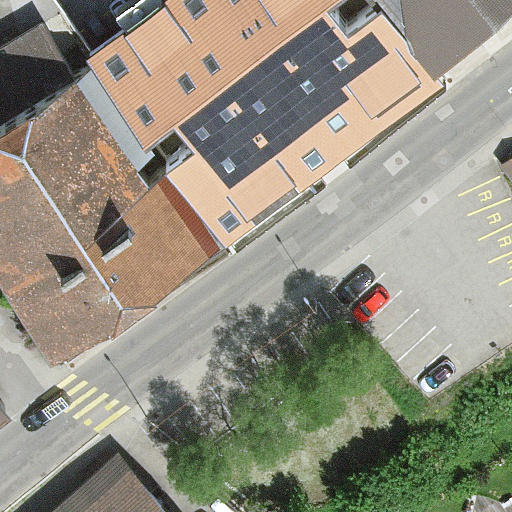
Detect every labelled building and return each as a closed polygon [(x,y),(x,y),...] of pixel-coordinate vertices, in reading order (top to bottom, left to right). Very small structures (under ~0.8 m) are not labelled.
[(80,65),(210,240),(326,159),(444,78),(433,67),(383,0),(147,0),(86,44),(93,54),(80,65)] [(383,0),(433,67),(510,0),(383,0)] [(0,46),(0,124),(1,124),(80,65),(35,27),(0,46)] [(1,124),(0,124),(0,248),(71,343),(210,240),(80,65),(1,124)] [(0,408),(8,402),(0,390),(0,408)] [(170,511),(114,450),(43,511),(170,511)]
